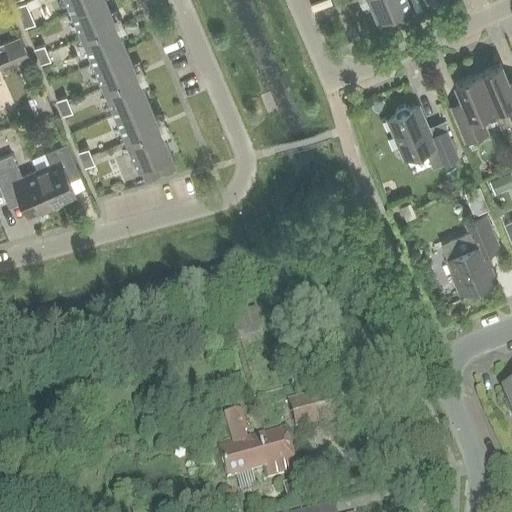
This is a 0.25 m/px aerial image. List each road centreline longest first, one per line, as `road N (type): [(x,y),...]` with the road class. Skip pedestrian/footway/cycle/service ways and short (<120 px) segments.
road 1 (residential): [(0,265),(224,201),(241,186),(240,149),(176,0)]
road 2 (residential): [(293,0),(323,71),(351,84),(511,12)]
road 3 (residential): [(474,511),(477,474),(451,381),(465,357),(511,337)]
